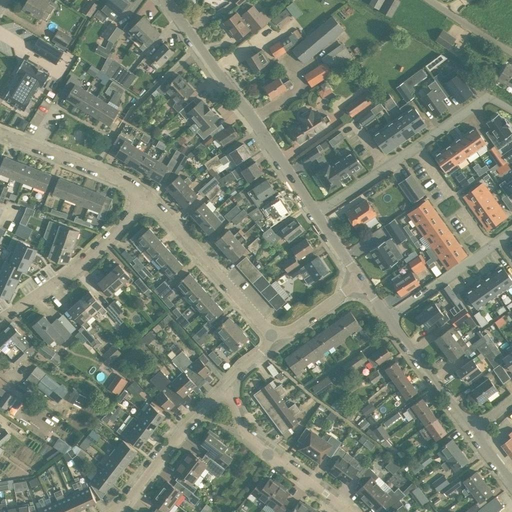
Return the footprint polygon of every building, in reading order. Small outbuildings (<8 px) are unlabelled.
[(49,3),(43,0),(27,0),(23,8),(40,19),(45,10),(50,14),(54,7),(49,4),(49,3)] [(98,5),(91,0),(89,0),(82,11),(90,17),(98,5)] [(127,0),(108,0),(106,3),(105,2),(100,8),(105,13),(111,7),(119,14),(124,8),(126,9),(131,3),(127,0)] [(383,0),(371,0),(370,3),(379,9),(383,0)] [(400,1),(397,0),(386,0),(380,11),(391,17),(400,1)] [(266,21),(253,6),(243,15),(247,20),(243,22),(237,14),(224,23),(236,41),(250,31),(251,33),(255,30),(266,21)] [(300,43),(296,45),(297,45),(292,50),(304,64),(344,29),(332,15),(300,43)] [(131,29),(134,32),(129,37),(135,43),(152,25),(144,16),(131,29)] [(272,20),(276,26),(282,21),(278,16),(272,20)] [(109,39),(106,48),(111,50),(114,42),(123,30),(112,22),(103,35),(109,39)] [(152,25),(135,43),(143,51),(161,33),(152,25)] [(51,41),(57,44),(65,49),(66,47),(72,37),(58,29),(51,41)] [(276,58),(296,45),(300,43),(298,41),(303,38),(297,29),(292,32),(293,32),(288,35),(287,35),(268,47),(276,58)] [(455,39),(443,30),(436,40),(448,49),(455,39)] [(39,37),(31,50),(56,65),(64,52),(39,37)] [(174,52),(165,43),(153,56),(156,59),(155,60),(155,61),(152,64),(157,70),(174,52)] [(353,59),(343,43),(321,58),(323,62),(304,75),(311,87),(333,73),(353,59)] [(111,50),(106,48),(98,44),(94,52),(106,58),(111,50)] [(270,61),(267,57),(262,49),(247,59),(255,71),(270,61)] [(441,54),(440,54),(438,55),(433,59),(434,59),(438,64),(446,58),(441,54)] [(114,59),(109,56),(101,70),(106,74),(114,59)] [(4,99),(24,111),(31,100),(30,99),(39,86),(42,88),(50,75),(24,59),(16,72),(20,74),(11,88),(4,99)] [(120,64),(112,78),(118,82),(126,71),(127,69),(120,64)] [(511,66),(507,64),(498,81),(505,85),(506,84),(511,87),(511,66)] [(123,86),(132,73),(127,69),(126,71),(118,82),(123,86)] [(110,78),(99,70),(95,75),(107,83),(110,78)] [(433,77),(435,80),(447,97),(453,93),(460,102),(462,100),(463,102),(471,96),(470,95),(472,93),(459,75),(458,75),(454,70),(444,78),(440,73),(433,77)] [(132,73),(123,86),(128,89),(137,76),(132,73)] [(168,93),(172,97),(187,83),(180,75),(171,84),(166,79),(156,89),(161,95),(167,92),(168,93)] [(403,81),(409,88),(417,82),(411,75),(403,81)] [(67,99),(78,105),(87,90),(80,86),(83,82),(71,76),(62,92),(69,96),(67,99)] [(285,84),(280,77),(265,87),(272,98),(292,84),(289,81),(285,84)] [(323,98),(333,91),(331,88),(332,87),(328,80),(321,84),(323,88),(319,91),(323,98)] [(426,105),(428,104),(436,115),(446,108),(441,101),(447,97),(435,80),(428,85),(432,91),(422,98),(426,105)] [(116,91),(119,86),(112,81),(109,86),(116,91)] [(403,82),(396,87),(406,101),(413,96),(403,82)] [(195,91),(187,83),(172,97),(176,102),(174,107),(179,112),(180,112),(189,104),(185,100),(195,91)] [(119,86),(116,91),(122,95),(125,90),(119,86)] [(89,112),(98,97),(87,90),(78,105),(89,112)] [(100,93),(98,97),(89,112),(100,118),(109,103),(103,100),(105,96),(100,93)] [(371,102),(364,93),(346,107),(352,116),(371,102)] [(194,107),(190,103),(189,104),(180,112),(187,120),(191,116),(196,122),(211,108),(202,99),(194,107)] [(119,110),(109,103),(100,118),(110,125),(119,110)] [(403,114),(415,130),(425,123),(413,107),(403,114)] [(219,117),(211,108),(196,122),(201,128),(197,131),(204,139),(215,129),(210,125),(219,117)] [(369,108),(358,116),(363,124),(374,115),(369,108)] [(312,111),(310,111),(302,116),(302,118),(305,122),(293,130),(300,142),(326,125),(325,123),(330,120),(327,115),(322,118),(318,111),(314,114),(312,111)] [(403,114),(393,121),(405,137),(415,130),(403,114)] [(505,119),(503,121),(498,114),(487,122),(491,129),(486,133),(498,149),(511,139),(511,138),(510,135),(511,134),(507,127),(509,125),(505,119)] [(395,144),(405,137),(393,121),(383,128),(395,144)] [(239,136),(232,124),(216,134),(224,146),(239,136)] [(464,134),(476,151),(486,144),(475,127),(464,134)] [(395,144),(383,128),(373,135),(385,152),(395,144)] [(116,156),(127,162),(136,147),(131,144),(133,141),(120,133),(111,149),(118,153),(116,156)] [(147,143),(151,137),(144,134),(141,139),(147,143)] [(214,138),(210,134),(203,141),(207,145),(214,138)] [(464,134),(455,141),(466,158),(476,151),(464,134)] [(334,138),(329,141),(332,146),(337,143),(334,138)] [(167,144),(160,140),(156,146),(163,150),(167,144)] [(466,158),(455,141),(445,148),(457,165),(466,158)] [(230,152),(220,159),(221,162),(223,165),(234,158),(238,163),(251,154),(244,143),(230,152)] [(188,147),(182,144),(179,150),(185,153),(188,147)] [(506,162),(495,146),(488,151),(500,167),(506,162)] [(147,153),(136,147),(127,162),(138,169),(147,153)] [(311,161),(321,155),(316,147),(306,154),(311,161)] [(435,156),(448,175),(458,167),(457,165),(445,148),(435,156)] [(511,148),(502,155),(507,162),(511,158),(511,148)] [(169,162),(175,165),(182,153),(176,150),(169,162)] [(340,159),(350,174),(362,167),(352,151),(340,159)] [(138,169),(149,175),(158,160),(147,153),(138,169)] [(182,153),(175,165),(172,171),(177,174),(188,157),(182,153)] [(217,155),(204,163),(209,170),(221,162),(220,159),(217,155)] [(0,169),(0,173),(11,177),(17,161),(5,157),(0,169)] [(340,159),(330,165),(340,181),(350,174),(340,159)] [(158,160),(149,175),(160,182),(169,166),(158,160)] [(29,166),(17,161),(11,177),(22,182),(29,166)] [(240,166),(232,171),(236,178),(238,180),(245,175),(249,181),(263,172),(256,162),(242,170),(240,166)] [(340,182),(340,181),(330,165),(328,163),(316,171),(328,190),(340,182)] [(22,182),(34,186),(40,170),(29,166),(22,182)] [(52,175),(40,170),(34,186),(46,191),(52,175)] [(224,186),(236,178),(232,171),(222,178),(220,179),(224,186)] [(188,176),(184,180),(179,175),(167,187),(176,196),(188,185),(193,181),(188,176)] [(411,175),(399,184),(412,203),(424,195),(411,175)] [(54,194),(66,199),(72,183),(60,178),(54,194)] [(203,196),(206,194),(215,186),(218,184),(218,183),(213,178),(210,180),(198,191),(203,196)] [(469,183),(466,178),(459,182),(463,188),(469,183)] [(250,196),(258,207),(259,206),(264,203),(262,200),(275,191),(268,179),(249,192),(251,195),(250,196)] [(504,180),(499,184),(508,197),(511,194),(511,179),(506,183),(504,180)] [(83,187),(72,183),(66,199),(77,203),(83,187)] [(473,206),(490,194),(482,183),(465,195),(473,206)] [(218,184),(215,186),(206,194),(211,199),(223,189),(218,184)] [(188,185),(176,196),(185,206),(197,195),(188,185)] [(95,191),(83,187),(77,203),(88,207),(95,191)] [(106,196),(95,191),(88,207),(100,212),(106,196)] [(498,205),(490,194),(473,206),(481,217),(498,205)] [(259,206),(258,207),(249,213),(256,222),(271,212),(276,218),(288,210),(280,199),(270,206),(270,204),(267,200),(264,203),(259,206)] [(376,215),(366,200),(346,213),(356,228),(376,215)] [(416,225),(433,213),(425,201),(408,213),(416,225)] [(213,211),(205,202),(191,214),(200,223),(213,211)] [(230,220),(232,218),(242,210),(237,205),(236,206),(225,215),(230,220)] [(506,217),(498,205),(481,217),(489,229),(506,217)] [(213,211),(200,223),(209,233),(222,221),(222,220),(225,218),(216,209),(213,211)] [(248,214),(243,209),(242,210),(232,218),(237,224),(248,214)] [(424,236),(441,224),(433,213),(416,225),(424,236)] [(20,223),(20,224),(26,226),(30,217),(24,215),(20,223)] [(263,235),(267,241),(269,239),(273,244),(285,235),(290,241),(305,229),(296,218),(276,234),(271,227),(263,234),(263,235)] [(394,219),(384,226),(397,244),(406,238),(394,219)] [(73,248),(79,231),(56,223),(51,240),(73,248)] [(30,229),(19,224),(15,234),(26,239),(30,229)] [(441,224),(424,236),(432,247),(449,235),(441,224)] [(225,251),(245,233),(241,229),(239,231),(234,225),(216,241),(225,251)] [(140,243),(146,249),(159,237),(150,228),(147,230),(144,227),(130,239),(137,246),(140,243)] [(245,233),(225,251),(233,261),(247,249),(242,243),(249,237),(245,233)] [(449,235),(432,247),(440,258),(457,246),(449,235)] [(167,247),(159,237),(146,249),(154,258),(167,247)] [(261,239),(259,237),(248,245),(256,255),(261,239)] [(313,248),(306,238),(292,248),(299,258),(313,248)] [(398,261),(397,260),(402,257),(390,238),(385,241),(384,241),(370,250),(383,271),(398,261)] [(73,248),(51,240),(50,242),(47,241),(46,245),(52,247),(49,257),(68,264),(68,262),(73,248)] [(36,250),(18,241),(13,252),(32,260),(36,250)] [(457,246),(440,258),(448,269),(465,257),(457,246)] [(175,256),(167,247),(154,258),(162,267),(175,256)] [(134,259),(126,249),(121,254),(130,263),(134,259)] [(17,267),(23,269),(27,271),(32,260),(13,252),(11,250),(6,261),(18,266),(17,267)] [(184,266),(175,256),(162,267),(171,277),(184,266)] [(240,269),(250,260),(246,256),(237,265),(240,269)] [(305,265),(300,268),(302,271),(301,272),(309,284),(329,271),(319,256),(305,265)] [(424,263),(418,256),(408,263),(413,271),(424,263)] [(300,264),(296,259),(285,267),(288,272),(300,264)] [(23,269),(17,267),(18,266),(6,261),(4,260),(0,269),(0,270),(19,279),(23,269)] [(240,269),(245,273),(254,265),(250,260),(240,269)] [(138,272),(141,269),(136,263),(132,266),(138,272)] [(119,265),(109,274),(120,286),(127,280),(130,283),(133,280),(119,265)] [(254,265),(245,273),(249,278),(258,269),(254,265)] [(300,268),(299,266),(290,272),(294,277),(301,272),(302,271),(300,268)] [(493,275),(504,291),(511,285),(511,282),(502,268),(493,275)] [(147,275),(141,269),(138,272),(143,279),(147,275)] [(249,278),(253,283),(262,274),(258,269),(249,278)] [(0,270),(0,281),(15,288),(19,279),(0,270)] [(393,284),(402,296),(420,284),(412,271),(402,278),(399,273),(391,278),(394,283),(393,284)] [(177,285),(186,294),(199,283),(190,273),(177,285)] [(113,292),(120,286),(109,274),(98,283),(113,299),(116,296),(113,292)] [(262,274),(253,283),(257,287),(267,279),(262,274)] [(484,281),(495,297),(504,291),(493,275),(484,281)] [(149,288),(140,278),(135,282),(144,293),(149,288)] [(267,279),(257,287),(261,291),(270,283),(267,279)] [(0,293),(10,298),(15,288),(0,281),(0,293)] [(154,290),(158,295),(168,285),(164,281),(154,290)] [(487,303),(495,297),(484,281),(475,287),(487,303)] [(194,303),(207,292),(199,283),(186,294),(194,303)] [(270,283),(261,291),(264,296),(274,287),(270,283)] [(168,285),(158,295),(169,308),(173,305),(167,299),(170,297),(168,296),(174,291),(168,285)] [(274,287),(264,296),(269,301),(279,292),(274,287)] [(487,303),(475,287),(466,294),(478,310),(487,303)] [(89,291),(79,300),(92,315),(98,310),(102,314),(107,311),(114,319),(119,315),(109,304),(104,309),(89,291)] [(215,301),(207,292),(194,303),(191,306),(196,311),(199,308),(202,312),(215,301)] [(279,292),(269,301),(273,305),(283,296),(279,292)] [(273,305),(277,310),(287,301),(283,296),(273,305)] [(87,320),(92,315),(79,300),(68,309),(83,326),(79,330),(91,343),(96,339),(86,329),(91,325),(87,320)] [(114,300),(109,304),(119,315),(123,311),(114,300)] [(223,310),(215,301),(202,312),(210,321),(204,325),(205,326),(209,331),(218,323),(214,319),(223,310)] [(425,312),(418,317),(425,328),(435,321),(439,326),(439,327),(450,319),(444,311),(442,312),(435,303),(424,310),(425,312)] [(450,310),(454,316),(465,308),(461,303),(450,310)] [(503,306),(496,310),(499,315),(505,310),(503,306)] [(172,311),(178,317),(182,314),(176,307),(172,311)] [(465,309),(450,320),(456,328),(471,317),(465,309)] [(351,311),(340,319),(350,333),(358,328),(359,330),(362,327),(351,311)] [(487,322),(479,311),(473,315),(481,327),(487,322)] [(51,324),(44,315),(33,325),(49,343),(54,339),(59,344),(71,334),(57,319),(51,324)] [(501,316),(494,322),(498,327),(505,322),(501,316)] [(225,340),(239,328),(230,317),(213,332),(218,337),(220,334),(225,340)] [(168,324),(163,319),(158,324),(163,329),(168,324)] [(186,319),(181,323),(185,328),(190,323),(186,319)] [(340,319),(329,327),(341,343),(344,341),(342,339),(350,333),(340,319)] [(21,349),(28,356),(30,354),(32,355),(37,350),(35,349),(29,342),(28,343),(11,324),(4,331),(16,343),(21,349)] [(197,341),(207,332),(209,331),(205,326),(192,337),(197,341)] [(443,350),(461,337),(453,326),(435,340),(443,350)] [(329,327),(318,335),(328,349),(335,344),(336,346),(341,343),(329,327)] [(225,345),(228,348),(232,353),(248,338),(239,328),(225,340),(228,343),(225,345)] [(16,343),(4,331),(0,334),(0,345),(6,353),(12,347),(17,353),(11,358),(18,365),(28,356),(21,349),(16,343)] [(156,338),(150,331),(142,339),(148,345),(156,338)] [(211,337),(207,332),(197,341),(200,346),(211,337)] [(495,356),(501,352),(487,333),(483,336),(487,341),(485,342),(492,352),(495,356)] [(318,335),(307,342),(319,359),(322,357),(320,355),(328,349),(318,335)] [(474,350),(477,348),(485,342),(487,341),(483,336),(470,345),(474,350)] [(461,337),(443,350),(451,361),(469,347),(461,337)] [(307,342),(297,350),(307,364),(314,359),(316,361),(319,359),(307,342)] [(477,348),(484,358),(492,352),(485,342),(477,348)] [(113,344),(100,356),(107,364),(120,353),(113,344)] [(511,346),(510,344),(509,345),(510,346),(506,349),(509,353),(503,358),(511,370),(511,346)] [(39,351),(44,355),(48,348),(43,345),(39,351)] [(391,354),(385,345),(373,354),(367,359),(374,367),(391,354)] [(299,370),(307,364),(297,350),(286,358),(297,374),(300,372),(299,370)] [(178,355),(202,382),(206,378),(210,383),(214,379),(210,375),(213,372),(206,364),(210,360),(204,354),(200,357),(194,363),(183,351),(178,355)] [(208,355),(218,365),(222,361),(213,351),(208,355)] [(367,360),(361,352),(342,366),(348,373),(367,360)] [(202,382),(178,355),(172,360),(183,372),(177,377),(191,392),(194,389),(198,394),(202,390),(197,386),(202,382)] [(480,360),(477,355),(457,370),(466,382),(480,372),(475,364),(480,360)] [(386,368),(393,378),(404,371),(396,361),(386,368)] [(272,376),(277,373),(270,363),(266,366),(272,376)] [(511,378),(501,363),(493,368),(504,383),(511,378)] [(67,390),(37,366),(27,379),(57,403),(67,390)] [(125,366),(121,372),(131,380),(136,374),(125,366)] [(319,372),(316,367),(311,370),(314,375),(319,372)] [(191,392),(177,377),(172,382),(161,370),(156,375),(180,401),(184,398),(188,402),(192,399),(188,394),(191,392)] [(411,381),(404,371),(393,378),(400,388),(411,381)] [(118,395),(127,382),(118,375),(108,388),(118,395)] [(176,405),(180,401),(156,375),(151,379),(161,391),(156,396),(169,411),(172,409),(176,414),(180,410),(176,405)] [(328,377),(310,386),(315,394),(332,385),(328,377)] [(498,389),(489,378),(473,389),(477,395),(476,397),(481,404),(488,399),(487,397),(498,389)] [(127,387),(134,396),(141,389),(134,381),(127,387)] [(411,381),(400,388),(407,398),(418,391),(411,381)] [(270,383),(254,394),(261,404),(283,388),(280,384),(274,389),(270,383)] [(283,388),(261,404),(268,414),(284,402),(280,397),(283,394),(286,392),(283,388)] [(86,396),(74,389),(67,400),(79,407),(86,396)] [(324,390),(319,396),(326,401),(330,394),(324,390)] [(0,404),(6,409),(14,398),(6,392),(0,401),(0,404)] [(414,418),(419,415),(430,407),(423,397),(407,408),(414,418)] [(346,407),(336,399),(330,406),(341,414),(346,407)] [(284,402),(268,414),(276,424),(298,407),(295,403),(291,406),(288,408),(284,402)] [(144,412),(159,424),(165,416),(150,404),(144,412)] [(298,407),(276,424),(283,433),(298,422),(294,416),(297,414),(300,411),(298,407)] [(427,425),(437,417),(430,407),(419,415),(427,425)] [(112,414),(109,411),(105,416),(104,415),(101,419),(107,423),(110,420),(109,419),(112,414)] [(353,416),(346,411),(343,415),(350,421),(353,416)] [(153,432),(159,424),(144,412),(138,420),(137,420),(153,432)] [(367,419),(371,425),(377,421),(376,419),(377,418),(374,414),(373,415),(372,414),(367,419)] [(147,440),(153,432),(137,420),(138,420),(134,417),(127,425),(131,428),(147,440)] [(359,425),(364,430),(370,424),(364,417),(358,423),(359,424),(359,425)] [(437,417),(427,425),(419,430),(426,440),(434,435),(437,439),(447,432),(437,417)] [(0,444),(1,445),(12,436),(6,429),(1,433),(0,432),(0,427),(2,425),(0,422),(0,444)] [(369,435),(380,444),(386,439),(390,437),(381,424),(372,430),(369,435)] [(120,427),(117,431),(140,448),(147,440),(131,428),(127,425),(124,430),(120,427)] [(300,449),(310,455),(322,438),(312,431),(306,427),(298,440),(303,443),(300,449)] [(91,431),(86,437),(89,440),(94,444),(100,436),(92,430),(91,431)] [(215,454),(211,458),(224,469),(232,459),(223,452),(228,447),(218,439),(219,438),(210,430),(206,435),(208,437),(202,444),(215,454)] [(333,455),(339,446),(341,442),(332,436),(328,442),(322,438),(310,455),(320,462),(328,451),(333,455)] [(54,448),(65,450),(67,442),(56,439),(54,448)] [(122,439),(116,448),(132,459),(138,451),(122,439)] [(380,444),(392,453),(395,448),(392,445),(386,439),(380,444)] [(448,458),(460,449),(452,439),(440,448),(448,458)] [(366,440),(363,444),(370,449),(373,444),(366,440)] [(416,449),(411,442),(399,450),(405,457),(416,449)] [(353,458),(339,446),(333,455),(332,456),(337,460),(330,470),(339,477),(353,458)] [(125,468),(132,459),(116,448),(110,456),(125,468)] [(460,449),(448,458),(448,459),(440,465),(446,472),(454,466),(456,469),(468,460),(460,449)] [(186,454),(181,460),(200,475),(205,468),(218,478),(225,469),(224,469),(211,458),(206,454),(202,460),(191,451),(187,456),(186,454)] [(104,464),(119,476),(125,468),(110,456),(106,453),(100,461),(104,464)] [(433,460),(427,453),(419,460),(424,467),(433,460)] [(353,458),(339,477),(347,484),(355,474),(360,478),(368,469),(353,458)] [(392,474),(399,467),(391,459),(384,466),(392,474)] [(200,475),(181,460),(176,466),(178,468),(175,472),(184,479),(181,484),(182,484),(191,492),(193,493),(197,489),(192,485),(200,475)] [(97,472),(113,484),(119,476),(104,464),(100,461),(100,462),(99,461),(97,465),(101,468),(97,472)] [(415,473),(422,465),(417,462),(411,470),(415,473)] [(366,502),(381,487),(375,481),(379,477),(369,467),(368,469),(360,478),(360,479),(365,484),(357,492),(366,502)] [(466,495),(472,491),(485,481),(477,471),(464,480),(468,485),(463,489),(462,491),(465,495),(466,495)] [(113,484),(97,472),(89,482),(101,499),(113,484)] [(442,488),(450,482),(444,474),(433,483),(439,491),(442,488)] [(450,482),(442,488),(447,495),(463,483),(458,477),(450,483),(450,482)] [(257,496),(267,503),(281,484),(275,480),(274,482),(270,479),(264,487),(258,483),(251,493),(247,497),(253,502),(257,496)] [(160,491),(175,503),(183,493),(188,497),(189,500),(195,505),(200,498),(193,493),(191,492),(182,484),(181,484),(178,489),(167,481),(160,491)] [(485,481),(472,491),(480,501),(493,492),(485,481)] [(283,511),(287,508),(286,508),(290,503),(288,505),(283,502),(289,493),(285,490),(287,488),(281,484),(267,503),(276,510),(274,511),(283,511)] [(89,486),(80,491),(87,506),(96,502),(89,486)] [(381,487),(366,502),(376,511),(384,503),(389,508),(390,508),(400,500),(406,495),(398,488),(394,492),(391,489),(387,493),(381,487)] [(80,491),(70,495),(77,510),(87,506),(80,491)] [(168,511),(175,503),(160,491),(152,502),(161,509),(159,511),(168,511)] [(70,495),(61,499),(67,511),(73,511),(77,510),(70,495)] [(495,511),(504,506),(496,496),(481,508),(478,510),(479,511),(478,511),(495,511)] [(55,511),(52,503),(46,506),(42,498),(39,499),(39,501),(36,502),(38,511),(55,511)] [(61,499),(52,503),(55,511),(67,511),(61,499)] [(408,511),(400,500),(390,508),(392,511),(408,511)] [(292,511),(287,508),(283,511),(307,511),(311,507),(305,502),(304,504),(300,501),(292,511)] [(478,510),(481,508),(477,503),(467,510),(463,511),(478,511),(479,511),(478,510)]
